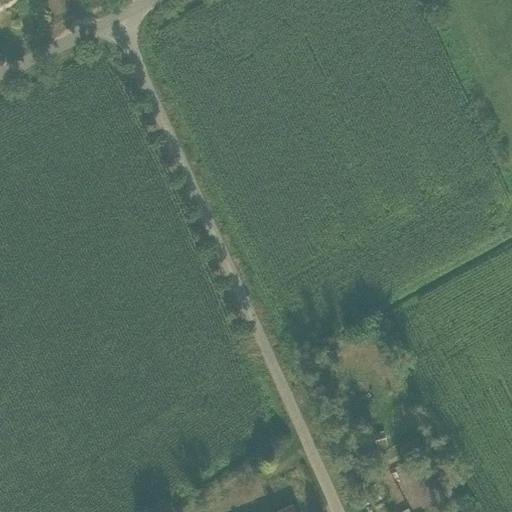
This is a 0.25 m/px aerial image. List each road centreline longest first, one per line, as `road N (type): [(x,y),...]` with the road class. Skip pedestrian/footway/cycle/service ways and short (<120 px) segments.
road 1 (unclassified): [(335,511),(116,19)]
road 2 (unclassified): [(0,76),(116,19)]
